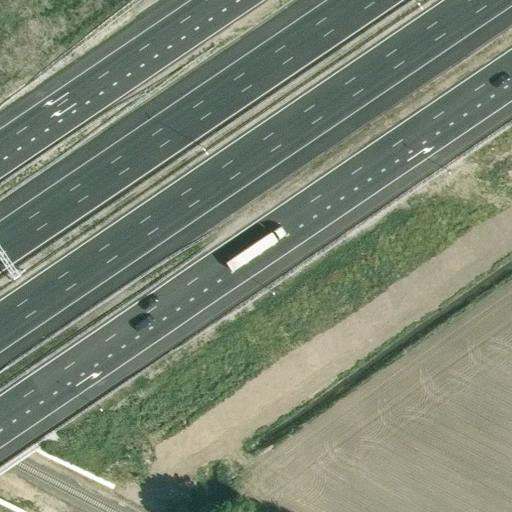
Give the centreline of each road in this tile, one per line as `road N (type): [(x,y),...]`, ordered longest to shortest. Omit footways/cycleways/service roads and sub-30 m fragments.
road 1 (motorway): [(0,411),(511,63)]
road 2 (motorway): [(0,326),(480,0)]
road 3 (motorway): [(363,0),(0,246)]
road 4 (motorway): [(227,0),(0,152)]
